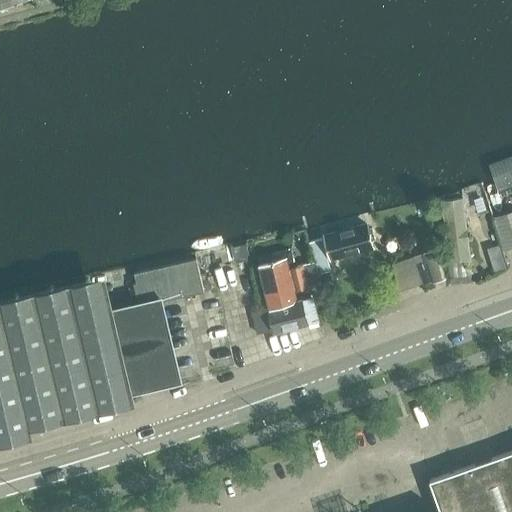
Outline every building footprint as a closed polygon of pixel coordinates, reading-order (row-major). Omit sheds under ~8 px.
[(0,0),(0,8),(21,0),(0,0)] [(511,186),(511,151),(485,161),(496,192),(511,186)] [(439,196),(446,264),(474,261),(467,193),(439,196)] [(511,211),(494,218),(503,247),(511,244),(511,211)] [(321,232),(329,262),(378,249),(370,219),(321,232)] [(322,239),(312,242),(317,261),(320,273),(330,270),(322,239)] [(287,256),(260,263),(271,307),(298,300),(295,289),(314,284),(322,282),(320,273),(317,261),(290,268),(287,256)] [(503,256),(491,259),(495,271),(506,267),(503,256)] [(166,289),(168,299),(205,291),(197,258),(135,272),(140,295),(166,289)] [(330,274),(323,276),(326,285),(333,283),(330,274)] [(89,281),(0,301),(0,439),(15,436),(13,428),(118,403),(89,281)] [(261,309),(253,311),(258,333),(274,329),(275,332),(320,321),(313,296),(298,300),(271,307),(261,309)] [(511,511),(511,450),(431,479),(442,511),(511,511)]
